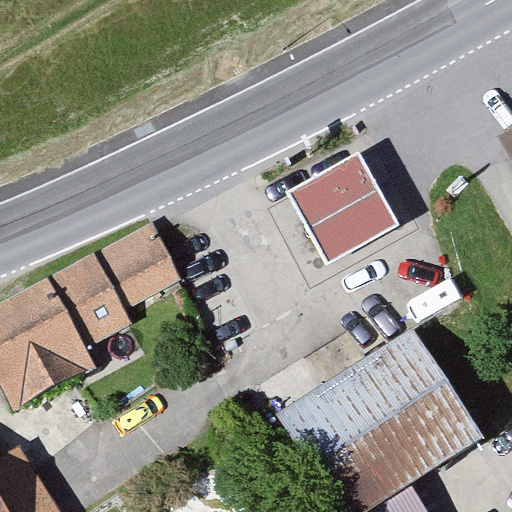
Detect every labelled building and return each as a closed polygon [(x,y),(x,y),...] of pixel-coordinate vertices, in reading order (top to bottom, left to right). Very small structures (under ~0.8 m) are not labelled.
[(511,133),(503,139),(511,155),(511,133)] [(400,226),(359,154),(289,194),(329,266),(400,226)] [(150,224),(95,254),(126,310),(180,280),(150,224)] [(95,254),(47,279),(84,350),(133,325),(126,310),(95,254)] [(47,279),(0,303),(0,389),(13,414),(95,372),(84,350),(47,279)] [(477,435),(416,331),(277,413),(335,511),(425,511),(405,477),(477,435)] [(58,511),(21,446),(0,458),(0,500),(7,511),(58,511)]
